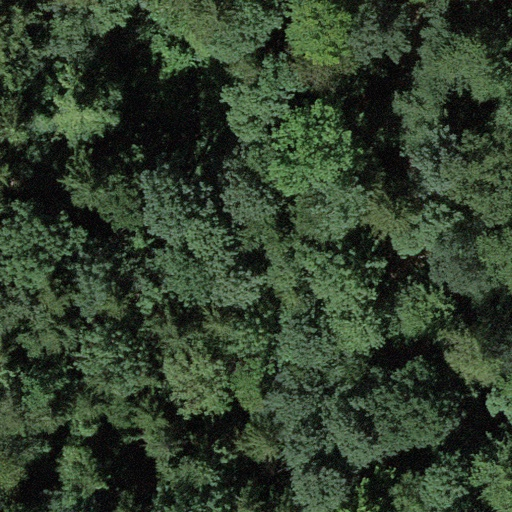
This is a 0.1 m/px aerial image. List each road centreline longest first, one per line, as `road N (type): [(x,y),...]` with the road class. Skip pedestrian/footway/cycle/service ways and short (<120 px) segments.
road 1 (track): [(133,0),(73,364),(32,511)]
road 2 (track): [(408,511),(424,0)]
